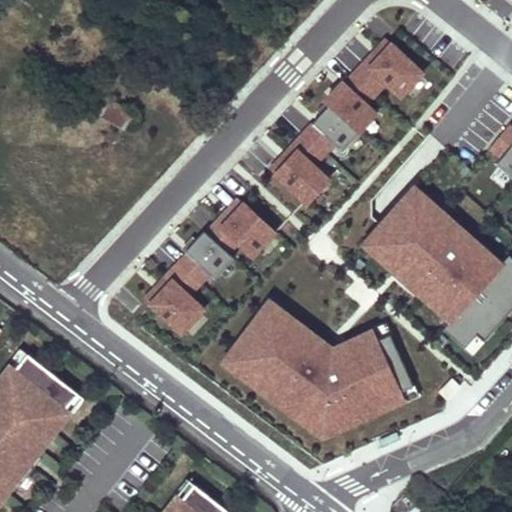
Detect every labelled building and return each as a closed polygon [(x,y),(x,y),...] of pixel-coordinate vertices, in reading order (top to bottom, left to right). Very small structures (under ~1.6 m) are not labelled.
[(388,82),(402,96),(428,68),(390,31),(349,74),(373,97),(388,82)] [(348,77),(267,163),(308,202),(335,173),(325,164),(379,106),(348,77)] [(122,120),(123,99),(105,99),(105,119),(122,120)] [(511,175),(511,119),(511,118),(483,153),(511,175)] [(511,307),(511,257),(417,176),(359,242),(479,346),(511,307)] [(212,224),(257,256),(281,222),(236,190),(212,224)] [(207,226),(142,293),(182,332),(210,304),(197,291),(234,253),(207,226)] [(269,291),(218,360),(322,435),(418,396),(386,318),(336,339),(269,291)] [(15,369),(27,353),(22,349),(9,365),(15,369)] [(36,457),(70,413),(65,410),(78,394),(27,353),(15,369),(9,365),(0,377),(0,502),(17,481),(13,477),(31,454),(36,457)] [(70,413),(83,398),(78,394),(65,410),(70,413)] [(180,501),(193,485),(188,481),(175,497),(180,501)] [(226,511),(193,485),(180,501),(175,497),(163,511),(226,511)]
